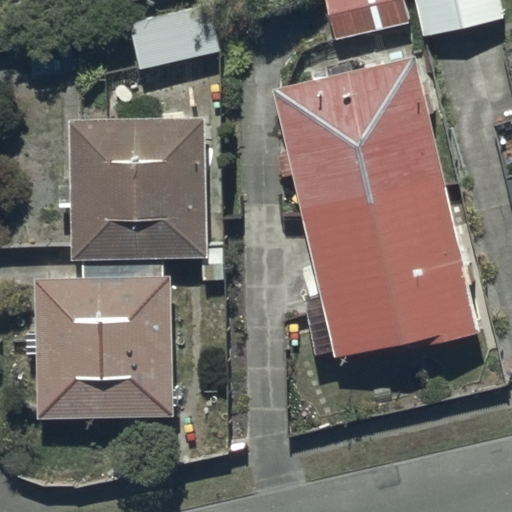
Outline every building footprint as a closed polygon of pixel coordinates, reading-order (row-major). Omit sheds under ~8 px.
[(204,0),(195,0),(128,17),(141,67),(217,47),(204,0)] [(403,0),(326,0),(335,33),(407,16),(403,0)] [(503,0),(415,0),(422,32),(506,13),(503,0)] [(511,93),(511,36),(499,40),(511,93)] [(415,52),(272,85),(288,149),(278,151),(283,175),(293,172),(321,295),(304,299),(316,351),(331,348),(332,352),(406,334),(408,344),(479,328),(415,52)] [(78,274),(35,275),(36,414),(174,412),(173,272),(161,272),(161,256),(202,255),(202,278),(222,277),(221,245),(205,245),(204,113),(64,115),(65,181),(57,181),(57,200),(67,200),(68,256),(78,256),(78,274)]
